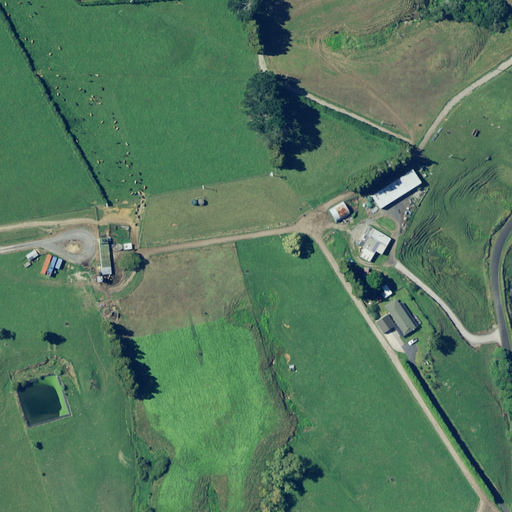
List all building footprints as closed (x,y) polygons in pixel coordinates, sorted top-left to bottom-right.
[(407,191),(399,178),(371,196),(379,209),(407,191)] [(350,213),(343,202),(329,211),(336,222),(350,213)] [(130,226),(110,224),(109,236),(128,238),(130,226)] [(391,239),(368,225),(357,243),(365,248),(360,257),(369,262),(376,251),(381,255),(391,239)] [(108,236),(99,237),(102,275),(111,274),(108,236)] [(35,250),(26,256),(28,260),(33,257),(34,258),(39,255),(35,250)] [(393,292),(386,284),(381,288),(384,292),(381,294),(384,298),(393,292)] [(395,299),(384,306),(388,313),(380,319),(387,329),(392,326),(400,338),(421,324),(417,318),(411,322),(407,316),(409,314),(401,302),(398,304),(395,299)]
